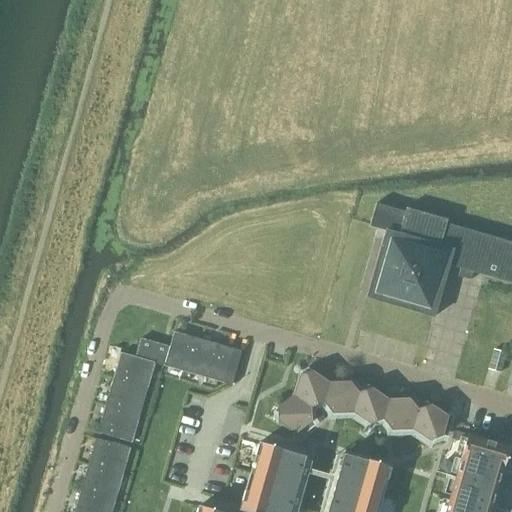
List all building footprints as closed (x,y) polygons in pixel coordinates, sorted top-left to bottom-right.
[(474,279),(475,275),(511,285),(511,244),(449,226),(451,222),(409,210),(408,214),(379,205),(372,230),(388,235),(371,294),(369,300),(436,319),(451,267),(463,271),(462,275),(474,279)] [(236,237),(206,252),(203,247),(184,256),(192,272),(188,274),(196,289),(249,263),(236,237)] [(335,286),(344,257),(320,250),(312,280),(335,286)] [(329,319),(331,303),(306,300),(304,316),(329,319)] [(124,356),(101,435),(134,444),(158,366),(235,386),(244,353),(178,334),(174,349),(143,341),(138,360),(124,356)] [(508,355),(496,352),(490,370),(503,374),(508,355)] [(279,426),(294,434),(314,419),(312,407),(320,404),(331,405),(334,413),(354,413),(368,424),(374,418),(383,420),(392,424),(392,431),(412,430),(429,442),(435,436),(442,436),(447,415),(431,405),(426,411),(418,410),(410,406),(411,400),(390,398),(372,389),(369,393),(360,394),(351,390),(351,384),(329,382),(313,371),(308,378),(297,379),(293,398),(277,409),(282,417),(279,426)] [(470,444),(472,437),(461,433),(458,441),(470,444)] [(511,448),(507,446),(472,437),(470,444),(466,457),(505,468),(511,448)] [(97,442),(90,468),(125,478),(132,452),(97,442)] [(255,474),(302,488),(310,459),(304,457),(304,455),(264,443),(255,474)] [(396,468),(349,454),(340,484),(387,498),(396,468)] [(505,468),(466,457),(460,478),(499,489),(505,468)] [(82,494),(117,504),(125,478),(90,468),(82,494)] [(246,505),(270,511),(294,511),(302,488),(255,474),(246,505)] [(499,489),(460,478),(454,499),(493,510),(499,489)] [(382,511),(387,498),(340,484),(331,511),(382,511)] [(77,511),(114,511),(117,504),(82,494),(77,511)] [(492,511),(493,510),(454,499),(450,511),(492,511)]
